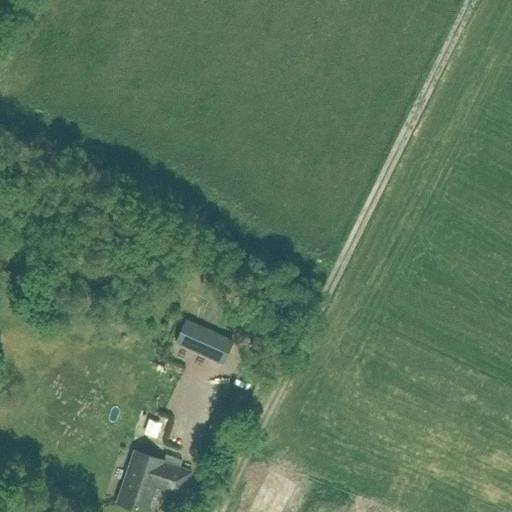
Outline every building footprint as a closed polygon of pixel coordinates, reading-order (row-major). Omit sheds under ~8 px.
[(291,305),(272,297),(267,310),(274,313),(268,329),(280,333),(291,305)] [(234,341),(185,320),(175,344),(224,365),(234,341)] [(229,389),(207,438),(228,448),(250,398),(229,389)] [(165,489),(182,495),(189,473),(173,467),(172,468),(163,465),(165,462),(135,451),(118,501),(145,511),(156,481),(166,485),(165,489)] [(292,511),(302,490),(273,478),(258,511),(292,511)]
